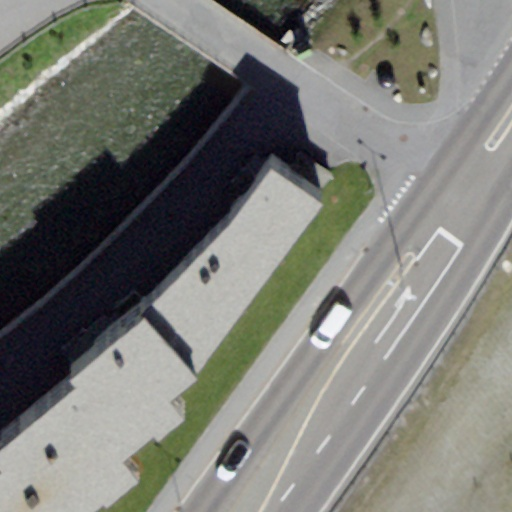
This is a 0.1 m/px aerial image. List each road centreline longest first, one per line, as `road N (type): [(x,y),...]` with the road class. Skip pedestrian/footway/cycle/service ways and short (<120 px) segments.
road 1 (primary): [(511,67),(201,511)]
road 2 (primary): [(293,511),(511,169)]
